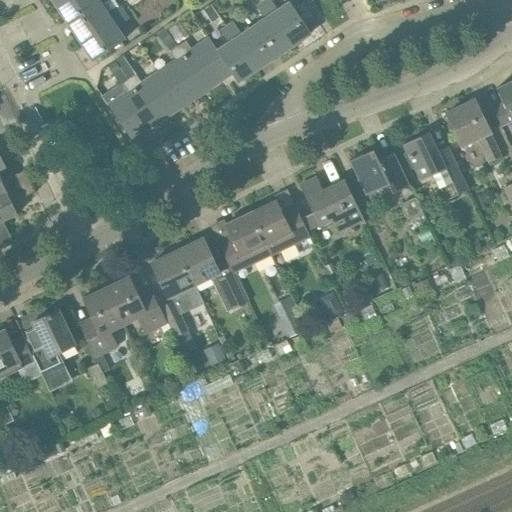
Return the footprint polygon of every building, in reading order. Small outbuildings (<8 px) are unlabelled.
[(65,0),(57,6),(69,24),(101,3),(98,0),(65,0)] [(278,9),(271,0),(264,0),(263,1),(293,45),(311,33),(290,1),(278,9)] [(293,45),(263,1),(256,6),(264,17),(253,25),(275,57),(293,45)] [(69,24),(81,42),(124,13),(120,6),(109,14),(101,3),(69,24)] [(204,10),(211,22),(219,17),(211,5),(204,10)] [(124,13),(81,42),(93,60),(125,39),(117,27),(129,19),(124,13)] [(275,57),(253,25),(242,33),(233,21),(227,25),(256,70),(275,57)] [(218,49),(230,71),(238,82),(256,70),(227,25),(220,30),(229,42),(218,49)] [(158,35),(166,47),(166,46),(170,51),(178,45),(167,29),(158,35)] [(208,90),(222,80),(220,77),(230,71),(218,49),(209,37),(192,48),(186,40),(178,45),(191,65),(208,90)] [(178,45),(170,51),(175,59),(158,71),(181,104),(192,97),(193,99),(208,90),(191,65),(178,45)] [(121,68),(128,79),(157,123),(172,113),(170,111),(181,104),(158,71),(141,82),(135,73),(129,65),(131,64),(125,56),(125,55),(116,61),(116,62),(121,68)] [(116,61),(108,66),(113,74),(121,68),(116,62),(116,61)] [(128,79),(121,68),(113,74),(120,84),(128,79)] [(157,123),(128,79),(120,84),(126,93),(108,105),(132,140),(133,139),(131,137),(142,130),(143,132),(157,123)] [(511,121),(511,120),(511,80),(496,88),(503,101),(492,106),(502,126),(511,121)] [(491,134),(475,99),(446,113),(462,145),(477,138),(489,162),(501,155),(491,134)] [(448,146),(438,151),(429,132),(403,144),(420,180),(432,174),(438,189),(440,188),(445,200),(468,189),(448,146)] [(379,161),(373,149),(349,161),(366,195),(382,187),(386,196),(410,185),(394,153),(382,158),(383,159),(379,161)] [(30,181),(25,170),(15,175),(20,185),(30,181)] [(323,189),(317,176),(299,184),(319,225),(331,220),(338,233),(365,220),(345,178),(323,189)] [(35,192),(30,181),(20,185),(26,196),(35,192)] [(0,247),(13,241),(3,220),(17,213),(7,192),(0,194),(0,247)] [(415,197),(402,203),(410,220),(423,213),(415,197)] [(276,200),(251,212),(271,255),(309,236),(295,205),(281,211),(276,200)] [(251,212),(226,224),(231,235),(218,241),(233,273),(257,261),(271,255),(251,212)] [(476,234),(463,239),(469,255),(482,251),(476,234)] [(177,250),(194,284),(219,272),(203,238),(177,250)] [(168,296),(194,284),(177,250),(152,262),(168,296)] [(246,302),(233,273),(219,280),(232,309),(246,302)] [(145,333),(167,322),(151,289),(150,289),(154,297),(143,302),(130,275),(106,287),(124,325),(138,318),(145,333)] [(427,278),(416,284),(420,292),(431,286),(427,278)] [(409,286),(402,289),(406,297),(413,294),(409,286)] [(111,331),(124,325),(106,287),(82,298),(95,325),(84,330),(80,323),(79,323),(95,357),(118,346),(111,331)] [(151,289),(167,322),(174,337),(189,330),(175,300),(160,308),(151,289)] [(325,296),(323,302),(324,303),(330,316),(330,317),(343,311),(334,292),(325,296)] [(22,333),(23,335),(36,361),(41,373),(42,374),(42,375),(50,391),(71,381),(57,353),(76,344),(59,309),(50,314),(46,306),(28,315),(34,327),(22,333)] [(297,310),(282,317),(291,336),(305,329),(297,310)] [(353,311),(342,316),(346,323),(356,318),(353,311)] [(42,375),(41,373),(36,361),(23,335),(10,341),(5,330),(0,332),(0,378),(18,370),(24,383),(42,375)] [(221,349),(207,355),(211,366),(226,360),(221,349)] [(243,361),(236,364),(239,371),(247,368),(243,361)] [(108,383),(98,363),(88,368),(98,388),(108,383)] [(185,372),(174,376),(179,385),(189,381),(185,372)] [(148,404),(141,407),(145,416),(152,413),(148,404)] [(0,416),(4,425),(15,420),(8,406),(0,409),(0,416)] [(62,443),(55,445),(58,453),(65,450),(62,443)] [(351,490),(341,495),(345,504),(355,500),(351,490)]
